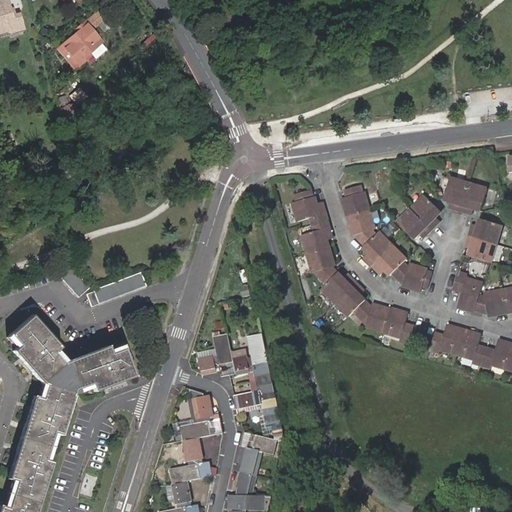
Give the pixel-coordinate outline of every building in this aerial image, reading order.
[(22,24),(19,13),(14,14),(12,15),(10,8),(7,0),(0,0),(0,32),(6,31),(8,28),(22,24)] [(109,2),(84,22),(91,31),(116,10),(109,2)] [(80,30),(76,33),(63,44),(81,65),(86,60),(84,58),(90,53),(101,43),(91,31),(84,22),(78,28),(80,30)] [(10,32),(23,28),(22,24),(8,28),(6,31),(10,32)] [(81,65),(63,44),(58,49),(75,70),(81,65)] [(471,208),(474,209),(482,211),(488,188),(451,177),(443,200),(452,202),(455,203),(453,209),(469,213),(471,208)] [(406,259),(383,236),(380,233),(377,235),(372,229),(375,229),(364,193),(362,193),(360,187),(344,191),(346,198),(341,199),(352,235),(355,235),(359,239),(366,246),(363,249),(368,254),(371,257),(367,261),(379,273),(383,268),(385,271),(390,275),(393,273),(403,262),(406,259)] [(293,195),(295,203),(310,199),(308,191),(293,195)] [(397,223),(406,233),(415,241),(420,235),(422,233),(426,236),(433,229),(437,225),(434,221),(437,219),(443,214),(426,196),(397,223)] [(335,266),(328,244),(327,241),(324,230),(329,228),(325,214),(320,216),(317,205),(314,198),(313,198),(310,199),(295,203),(292,204),(297,223),(310,219),(314,233),(302,236),(305,247),(313,273),(315,272),(327,284),(321,290),(335,304),(355,284),(349,278),(345,282),(343,279),(332,267),(335,266)] [(322,204),(317,205),(320,216),(325,214),(322,204)] [(481,218),(480,223),(479,226),(478,229),(472,228),(467,243),(473,244),(472,248),(469,256),(492,263),(503,225),(491,221),(481,218)] [(324,230),(327,241),(332,239),(329,228),(324,230)] [(496,259),(501,261),(505,246),(501,244),(496,259)] [(407,267),(403,262),(393,273),(403,282),(402,286),(420,292),(422,287),(423,284),(428,285),(432,273),(426,272),(427,270),(408,264),(407,267)] [(70,267),(58,276),(77,299),(89,289),(70,267)] [(148,288),(142,273),(93,292),(99,305),(148,288)] [(475,312),(475,311),(480,296),(484,283),(466,278),(467,276),(458,273),(454,287),(463,290),(462,293),(458,307),(475,312)] [(355,284),(335,304),(349,318),(355,312),(365,302),(366,301),(360,296),(357,293),(361,290),(355,284)] [(480,296),(475,311),(489,315),(489,317),(511,312),(511,288),(485,293),(485,298),(480,296)] [(365,302),(355,312),(367,324),(367,326),(386,332),(386,333),(403,338),(402,341),(410,344),(415,329),(406,327),(407,323),(410,313),(393,308),(392,309),(373,304),(372,308),(365,302)] [(41,382),(64,363),(54,352),(57,349),(60,347),(32,314),(8,335),(18,346),(15,348),(12,350),(41,382)] [(478,348),(479,344),(482,335),(449,324),(446,334),(445,338),(436,335),(432,350),(440,353),(441,349),(474,358),(473,362),(492,368),(493,364),(511,369),(511,343),(499,340),(497,349),(496,353),(487,351),(478,348)] [(270,373),(262,334),(248,336),(252,358),(248,359),(247,356),(233,360),(228,333),(213,336),(218,358),(214,359),(213,356),(198,359),(202,374),(216,371),(215,368),(220,367),(222,377),(250,371),(250,368),(254,367),(256,376),(270,373)] [(18,346),(8,335),(5,337),(15,348),(18,346)] [(123,344),(110,348),(111,353),(125,348),(123,344)] [(108,345),(67,360),(77,388),(91,383),(92,387),(94,391),(135,376),(125,348),(111,353),(110,348),(108,345)] [(64,363),(67,360),(57,349),(54,352),(64,363)] [(45,384),(41,382),(36,397),(40,398),(45,384)] [(91,383),(77,388),(78,392),(92,387),(91,383)] [(265,426),(281,423),(272,383),(258,385),(259,395),(256,396),(255,393),(234,397),(238,412),(258,408),(257,405),(261,404),(265,426)] [(0,511),(36,511),(53,461),(49,460),(45,459),(53,432),(57,433),(61,434),(74,393),(45,384),(40,398),(36,397),(33,396),(7,477),(10,478),(15,479),(6,506),(2,505),(0,504),(0,511)] [(209,395),(203,396),(194,398),(198,418),(200,418),(201,422),(180,426),(187,462),(190,461),(191,465),(168,470),(176,505),(178,505),(179,508),(158,511),(199,511),(198,504),(188,506),(187,503),(191,502),(186,481),(212,476),(210,461),(200,463),(199,460),(203,459),(198,437),(223,432),(220,418),(210,420),(209,416),(213,415),(209,397),(209,395)] [(245,511),(246,510),(264,510),(264,495),(249,495),(249,490),(252,490),(256,476),(261,455),(259,455),(260,451),(273,455),(277,440),(245,431),(241,446),(243,446),(250,448),(250,452),(246,451),(241,472),(238,486),(241,487),(240,494),(231,494),(230,511),(245,511)] [(45,459),(49,460),(57,433),(53,432),(45,459)] [(10,478),(2,505),(6,506),(15,479),(10,478)]
